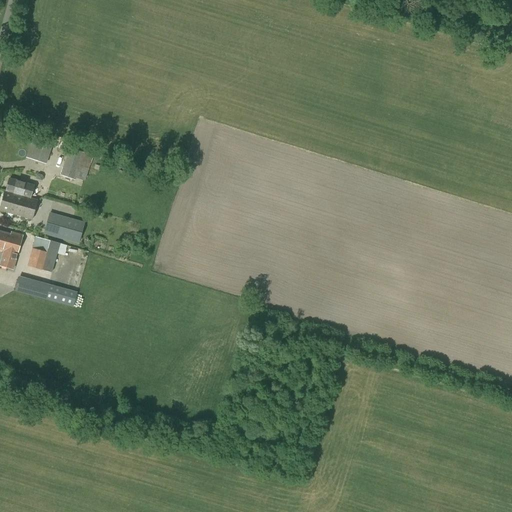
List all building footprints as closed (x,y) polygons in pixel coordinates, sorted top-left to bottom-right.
[(30,150),(33,151),(31,157),(47,163),(54,141),(34,134),(30,150)] [(69,148),(60,175),(75,180),(76,178),(85,181),(93,156),(69,148)] [(4,191),(4,192),(6,192),(5,193),(17,196),(17,197),(20,198),(19,201),(21,201),(20,204),(30,207),(32,200),(37,202),(38,200),(30,198),(34,185),(9,178),(5,191),(4,191)] [(6,192),(4,192),(0,206),(0,210),(32,220),(37,202),(32,200),(30,207),(20,204),(21,201),(19,201),(20,198),(17,197),(17,196),(5,193),(6,192)] [(43,234),(78,244),(84,223),(50,212),(43,234)] [(0,262),(0,266),(12,270),(17,254),(22,236),(12,233),(11,235),(0,231),(0,250),(3,251),(0,262)] [(27,266),(51,273),(60,243),(36,236),(27,266)] [(19,277),(15,292),(73,308),(80,280),(70,278),(67,290),(19,277)]
